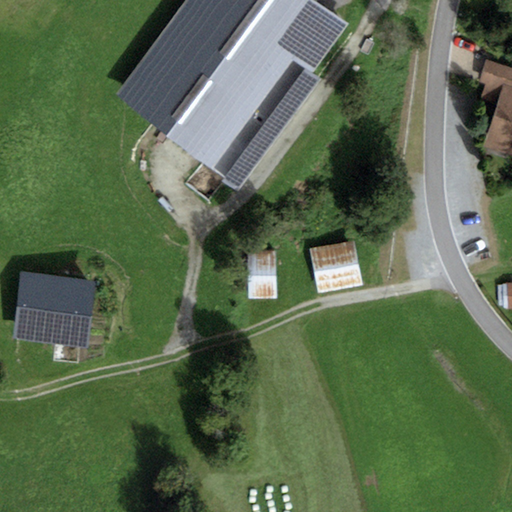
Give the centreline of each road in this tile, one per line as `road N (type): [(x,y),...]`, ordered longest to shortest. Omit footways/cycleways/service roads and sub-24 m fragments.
road 1 (track): [(458,279),(327,304),(0,396)]
road 2 (residential): [(511,344),(458,279),(440,233),(435,140),(453,0)]
